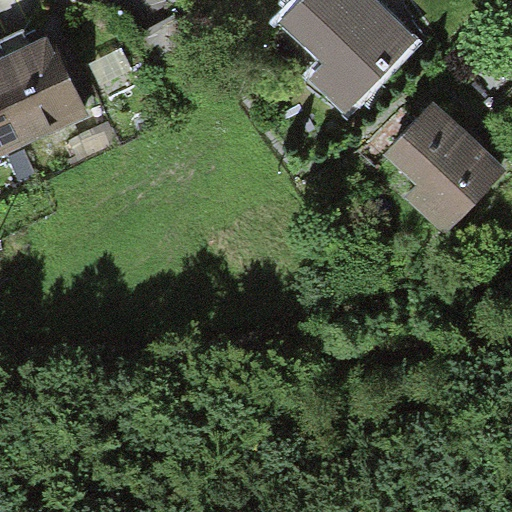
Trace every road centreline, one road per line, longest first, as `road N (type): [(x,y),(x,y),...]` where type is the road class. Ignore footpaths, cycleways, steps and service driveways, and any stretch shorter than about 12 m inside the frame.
road 1 (track): [(0,349),(268,335),(511,282)]
road 2 (track): [(511,354),(268,335)]
